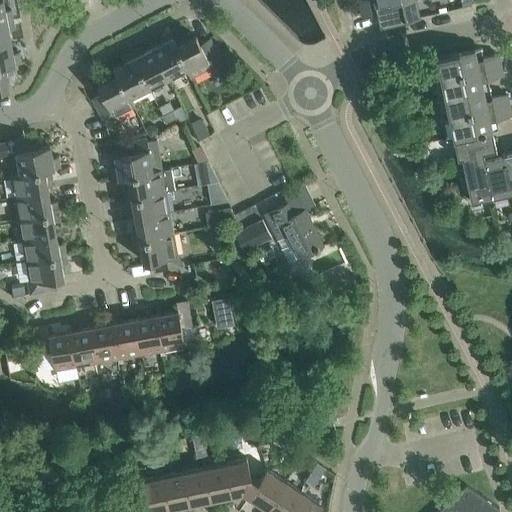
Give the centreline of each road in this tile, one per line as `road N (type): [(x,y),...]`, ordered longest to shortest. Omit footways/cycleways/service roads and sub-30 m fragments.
road 1 (residential): [(353,511),(380,413),(390,278),(379,233),(310,93)]
road 2 (residential): [(310,93),(380,51),(505,24)]
road 3 (residential): [(105,286),(74,133),(44,102)]
road 4 (residential): [(310,93),(220,0)]
